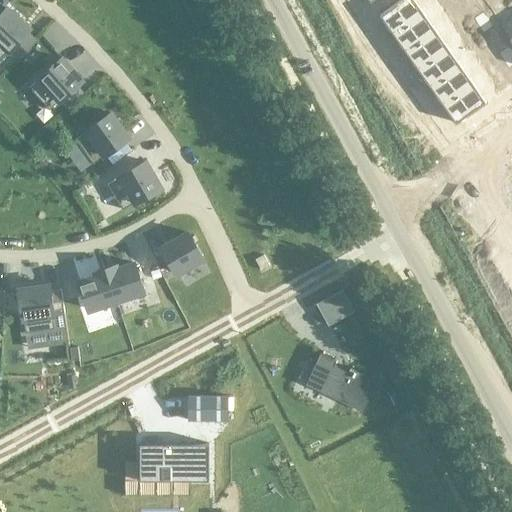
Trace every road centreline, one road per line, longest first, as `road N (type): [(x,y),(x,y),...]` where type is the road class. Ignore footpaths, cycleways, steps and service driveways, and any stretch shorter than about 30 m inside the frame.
road 1 (residential): [(257,312),(0,452)]
road 2 (tertiary): [(403,235),(276,0)]
road 3 (residential): [(195,198),(167,139),(112,64),(43,0)]
road 4 (tertiary): [(511,432),(403,235)]
road 5 (residential): [(403,235),(257,312)]
road 6 (residential): [(0,255),(82,250),(142,227)]
road 7 (residential): [(257,312),(195,198)]
